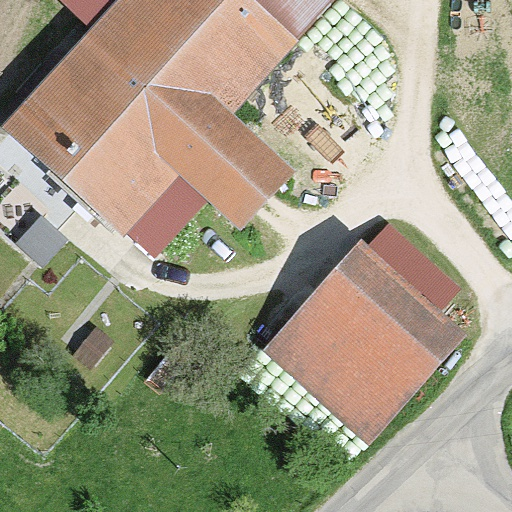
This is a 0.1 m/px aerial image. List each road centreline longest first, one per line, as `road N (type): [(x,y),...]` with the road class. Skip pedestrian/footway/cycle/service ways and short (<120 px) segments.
road 1 (track): [(68,220),(131,277),(175,292),(205,291),(312,260),(412,167)]
road 2 (track): [(414,0),(404,92),(412,167),(511,317)]
road 3 (unclassified): [(431,435),(338,511)]
